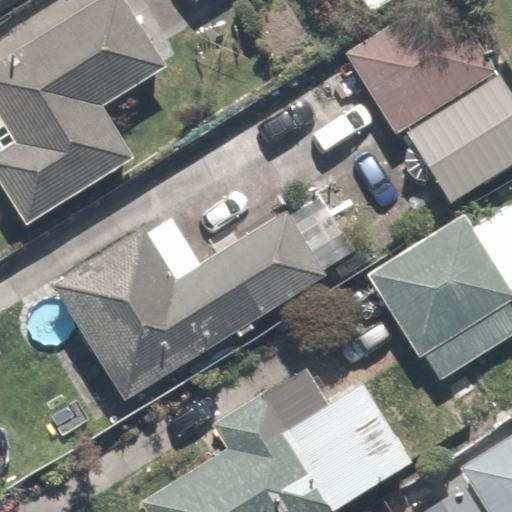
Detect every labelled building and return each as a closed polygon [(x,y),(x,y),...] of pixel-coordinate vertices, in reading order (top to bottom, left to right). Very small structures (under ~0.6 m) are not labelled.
[(0,205),(13,226),(124,154),(91,102),(153,62),(112,0),(86,0),(0,56),(0,113),(16,138),(0,148),(0,205)] [(449,0),(412,0),(336,52),(387,128),(489,59),(449,0)] [(511,98),(490,67),(396,133),(445,204),(511,157),(511,98)] [(38,275),(110,395),(315,273),(243,153),(38,275)] [(360,274),(457,423),(493,400),(466,358),(511,328),(511,319),(499,299),(511,290),(511,177),(511,175),(360,274)] [(285,421),(259,378),(202,414),(217,438),(133,489),(147,511),(321,511),(404,461),(353,379),(285,421)] [(396,511),(511,511),(511,420),(388,498),(396,511)]
